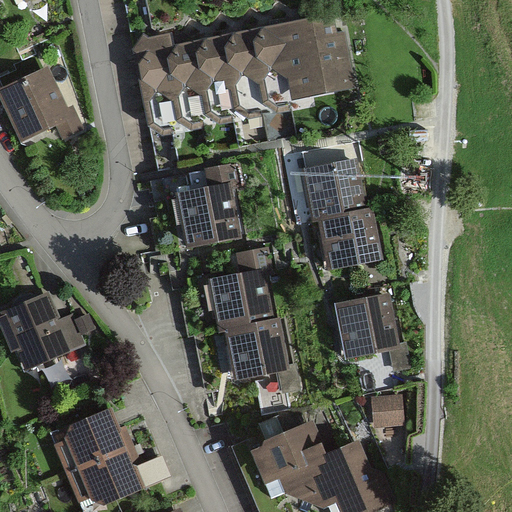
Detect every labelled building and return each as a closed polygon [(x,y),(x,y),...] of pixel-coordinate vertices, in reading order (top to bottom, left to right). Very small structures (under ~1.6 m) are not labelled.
[(338,11),(141,53),(159,135),(355,92),(338,11)] [(49,73),(0,97),(0,98),(23,144),(53,129),(60,142),(79,132),(49,73)] [(355,163),(306,172),(314,219),(321,218),(363,210),(355,163)] [(212,189),(178,195),(188,248),(244,238),(232,168),(209,172),(212,189)] [(363,210),(321,218),(330,266),(378,258),(370,209),(363,210)] [(262,274),(213,283),(222,330),(228,329),(271,321),(262,274)] [(47,296),(0,317),(0,318),(24,373),(89,343),(78,318),(61,326),(47,296)] [(391,296),(337,306),(347,359),(401,349),(391,296)] [(271,321),(228,329),(238,377),(286,368),(276,319),(271,321)] [(403,397),(376,397),(376,425),(404,425),(403,397)] [(109,415),(59,436),(74,472),(124,450),(109,415)] [(286,469),(295,491),(365,462),(358,444),(325,458),(312,428),(253,452),(264,478),(286,469)] [(124,450),(74,472),(89,506),(139,485),(124,450)] [(371,476),(365,462),(295,491),(304,511),(309,511),(333,502),(337,511),(378,511),(399,504),(385,470),(371,476)]
